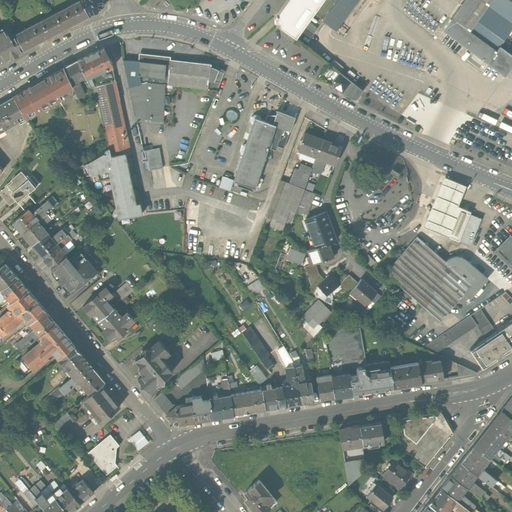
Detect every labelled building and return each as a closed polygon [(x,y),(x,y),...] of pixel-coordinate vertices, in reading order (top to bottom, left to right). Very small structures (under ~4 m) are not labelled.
[(80,0),(52,15),(60,31),(89,16),(80,0)] [(80,0),(89,16),(100,10),(103,6),(102,0),(80,0)] [(297,41),(326,0),(289,0),(278,15),(280,29),(297,41)] [(339,0),(323,22),(339,34),(363,0),(339,0)] [(511,0),(462,0),(441,31),(510,76),(511,72),(511,0)] [(22,50),(60,31),(52,15),(14,35),(22,50)] [(0,54),(3,60),(22,50),(14,35),(10,27),(0,32),(0,54)] [(76,64),(84,80),(90,78),(95,89),(117,84),(113,65),(106,50),(76,64)] [(170,61),(171,58),(143,55),(142,62),(141,75),(169,78),(170,61)] [(141,75),(142,62),(123,61),(136,123),(165,124),(168,85),(169,78),(141,75)] [(213,65),(170,61),(169,78),(168,85),(218,90),(226,71),(213,65)] [(76,64),(64,71),(72,86),(78,83),(84,80),(76,64)] [(74,90),(72,86),(64,71),(42,83),(53,101),(74,90)] [(338,90),(361,103),(368,92),(344,74),(337,82),(338,90)] [(53,101),(42,83),(13,99),(25,119),(53,101)] [(74,90),(78,97),(84,94),(78,83),(72,86),(74,90)] [(111,157),(131,153),(133,153),(117,84),(95,89),(109,150),(111,157)] [(0,134),(25,119),(13,99),(0,106),(0,134)] [(223,175),(218,188),(235,193),(238,185),(256,191),(270,151),(277,153),(279,145),(286,148),(296,119),(279,113),(275,125),(257,119),(236,180),(223,175)] [(305,131),(297,151),(316,158),(324,139),(305,131)] [(327,163),(336,166),(344,146),(324,139),(316,158),(318,159),(327,163)] [(152,142),(142,145),(143,151),(147,150),(154,149),(152,142)] [(154,149),(147,150),(151,171),(164,169),(160,148),(154,149)] [(109,150),(88,163),(92,178),(107,175),(110,189),(137,183),(131,153),(111,157),(109,150)] [(151,171),(147,150),(143,151),(140,152),(144,169),(151,171)] [(318,159),(313,173),(322,176),(327,163),(318,159)] [(287,164),(267,223),(283,228),(285,222),(291,224),(294,213),(299,215),(302,204),(312,207),(317,193),(307,190),(311,181),(303,178),(306,170),(287,164)] [(37,187),(24,170),(0,189),(13,206),(37,187)] [(425,228),(459,242),(470,215),(474,217),(476,212),(463,207),(471,187),(447,176),(425,228)] [(137,183),(110,189),(117,220),(147,214),(145,204),(142,205),(137,183)] [(330,214),(306,224),(316,251),(331,245),(341,241),(330,214)] [(470,215),(459,242),(471,247),(483,221),(474,217),(470,215)] [(15,226),(23,236),(32,229),(24,219),(15,226)] [(32,229),(23,236),(32,247),(49,233),(40,223),(32,229)] [(49,233),(32,247),(42,258),(70,235),(63,227),(51,236),(49,233)] [(73,239),(70,235),(42,258),(51,269),(70,253),(64,246),(73,239)] [(511,238),(495,255),(511,270),(511,238)] [(449,262),(419,240),(388,277),(441,322),(460,302),(466,307),(490,280),(468,260),(466,259),(463,258),(461,257),(458,257),(455,258),(453,259),(451,260),(449,262)] [(309,253),(313,266),(317,264),(336,257),(331,245),(316,251),(309,253)] [(373,269),(386,257),(376,246),(363,258),(373,269)] [(290,256),(288,262),(304,267),(307,254),(292,249),(290,256)] [(70,253),(51,269),(72,294),(91,278),(70,253)] [(288,262),(290,256),(281,253),(279,259),(276,268),(275,270),(284,273),(288,262)] [(276,268),(279,259),(273,257),(270,266),(276,268)] [(326,284),(317,264),(313,266),(306,268),(316,291),(319,290),(326,284)] [(0,272),(0,288),(2,291),(19,276),(10,265),(0,272)] [(29,288),(19,276),(2,291),(8,299),(12,303),(29,288)] [(319,290),(328,300),(340,289),(331,279),(326,284),(319,290)] [(260,280),(248,287),(254,297),(266,290),(260,280)] [(364,280),(351,294),(366,308),(379,293),(364,280)] [(125,284),(115,292),(121,299),(131,291),(125,284)] [(85,308),(96,321),(115,306),(111,300),(117,295),(115,292),(110,287),(85,308)] [(29,288),(12,303),(8,306),(11,309),(12,308),(16,312),(12,312),(19,319),(20,318),(40,300),(29,288)] [(0,305),(8,299),(2,291),(0,291),(0,305)] [(48,310),(40,300),(20,318),(24,323),(28,327),(48,310)] [(317,302),(301,320),(307,326),(304,329),(314,338),(323,329),(319,326),(330,314),(317,302)] [(115,306),(96,321),(112,341),(137,320),(130,312),(124,317),(115,306)] [(496,337),(507,330),(490,306),(479,313),(486,323),(496,337)] [(58,320),(48,310),(28,327),(32,332),(37,338),(58,320)] [(0,321),(0,339),(2,341),(24,323),(20,318),(19,319),(12,312),(0,321)] [(425,349),(438,355),(486,323),(479,313),(425,349)] [(154,317),(144,324),(148,329),(158,321),(154,317)] [(29,366),(68,332),(58,320),(37,338),(42,343),(24,359),(29,366)] [(243,334),(269,368),(276,363),(269,354),(274,351),(254,325),(243,334)] [(472,353),(484,370),(511,351),(511,337),(507,330),(496,337),(472,353)] [(37,338),(32,332),(16,346),(21,352),(37,338)] [(68,332),(29,366),(36,373),(54,357),(59,362),(78,345),(68,332)] [(137,380),(148,393),(175,370),(169,362),(176,356),(162,340),(136,362),(138,365),(138,371),(142,376),(137,380)] [(98,368),(78,345),(59,362),(73,378),(79,384),(98,368)] [(283,347),(276,352),(285,369),(295,367),(293,362),(288,354),(283,347)] [(295,367),(300,366),(299,358),(295,351),(288,354),(293,362),(295,367)] [(203,356),(174,382),(181,391),(206,369),(203,356)] [(418,364),(422,384),(444,380),(441,362),(432,364),(432,362),(418,364)] [(349,376),(353,396),(394,389),(391,369),(390,363),(364,367),(365,368),(358,369),(356,371),(357,375),(349,376)] [(391,369),(394,389),(422,384),(418,364),(391,369)] [(262,386),(269,380),(257,366),(250,371),(262,386)] [(302,366),(295,367),(301,404),(301,405),(314,402),(310,382),(305,383),(302,366)] [(457,366),(459,378),(478,375),(457,366)] [(278,388),(281,407),(301,404),(295,367),(285,369),(288,386),(278,388)] [(107,379),(98,368),(79,384),(88,395),(104,381),(107,379)] [(53,378),(57,384),(67,377),(62,371),(53,378)] [(332,378),(335,398),(353,396),(349,376),(349,375),(332,378)] [(226,392),(227,397),(232,396),(229,376),(220,377),(222,392),(226,392)] [(317,378),(320,401),(335,398),(332,378),(332,376),(317,378)] [(73,378),(63,387),(69,393),(79,384),(73,378)] [(104,381),(88,395),(81,402),(101,424),(124,404),(104,381)] [(262,391),(266,410),(281,407),(278,388),(271,389),(270,384),(266,385),(267,390),(262,391)] [(232,396),(235,415),(266,410),(262,391),(232,396)] [(163,393),(154,399),(166,414),(176,406),(174,404),(173,405),(163,393)] [(213,419),(235,415),(232,396),(227,397),(210,400),(213,419)] [(189,423),(213,419),(210,400),(202,401),(201,397),(192,399),(193,403),(186,404),(188,414),(189,423)] [(176,406),(166,414),(166,415),(173,424),(178,425),(189,423),(188,414),(186,404),(176,406)] [(57,421),(66,428),(74,419),(65,412),(57,421)] [(511,418),(504,412),(492,427),(509,441),(511,438),(511,437),(511,418)] [(406,456),(425,472),(454,436),(443,416),(402,421),(404,440),(406,456)] [(384,423),(363,427),(366,444),(367,447),(388,444),(384,423)] [(337,431),(341,449),(366,444),(363,427),(337,431)] [(492,427),(476,447),(493,461),(497,456),(505,463),(511,456),(502,449),(509,441),(492,427)] [(128,438),(138,450),(149,441),(139,429),(128,438)] [(89,453),(108,475),(120,466),(117,462),(118,449),(122,445),(112,434),(89,453)] [(29,445),(57,480),(66,473),(38,438),(29,445)] [(476,447),(462,463),(479,477),(485,470),(493,461),(476,447)] [(394,461),(383,476),(402,490),(413,475),(394,461)] [(462,463),(452,475),(469,489),(474,483),(479,477),(462,463)] [(504,485),(485,470),(479,477),(499,492),(504,485)] [(452,475),(442,488),(459,503),(464,495),(469,489),(452,475)] [(36,498),(29,491),(21,481),(16,485),(38,511),(41,511),(45,509),(36,498)] [(42,481),(37,485),(43,492),(48,489),(42,481)] [(82,482),(71,491),(83,506),(95,497),(82,482)] [(250,498),(244,502),(252,511),(269,511),(274,508),(271,505),(276,501),(260,482),(246,493),(250,498)] [(487,492),(474,483),(469,489),(482,499),(487,492)] [(29,491),(36,498),(43,492),(37,485),(29,491)] [(370,500),(385,511),(395,498),(380,487),(370,500)] [(442,488),(429,504),(439,511),(450,511),(454,509),(459,503),(442,488)] [(52,503),(56,499),(48,489),(43,492),(52,503)] [(56,499),(67,511),(75,511),(83,506),(71,491),(67,494),(65,492),(56,499)] [(4,492),(0,494),(0,503),(7,511),(21,511),(15,505),(4,492)] [(45,509),(46,511),(67,511),(56,499),(52,503),(43,492),(36,498),(45,509)] [(470,511),(471,511),(477,506),(464,495),(459,503),(470,511)] [(27,511),(19,502),(15,505),(21,511),(27,511)] [(470,511),(459,503),(454,509),(457,511),(470,511)]
